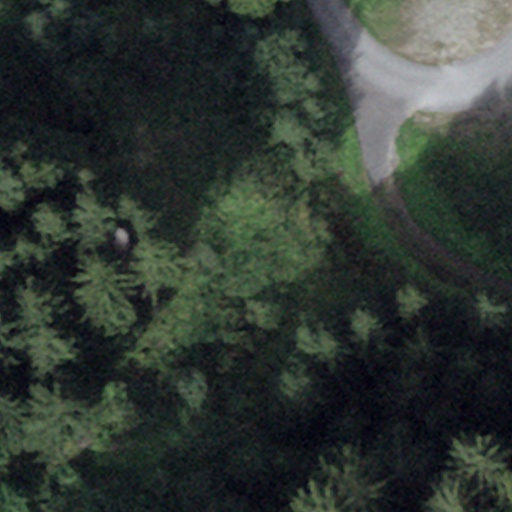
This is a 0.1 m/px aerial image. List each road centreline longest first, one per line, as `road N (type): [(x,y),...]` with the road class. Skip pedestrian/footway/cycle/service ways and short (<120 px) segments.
road 1 (track): [(509,292),(287,456),(184,477),(0,470)]
road 2 (track): [(366,64),(368,122),(391,206),(432,254),(511,293)]
road 3 (track): [(511,67),(502,77),(425,91),(366,64),(322,0)]
